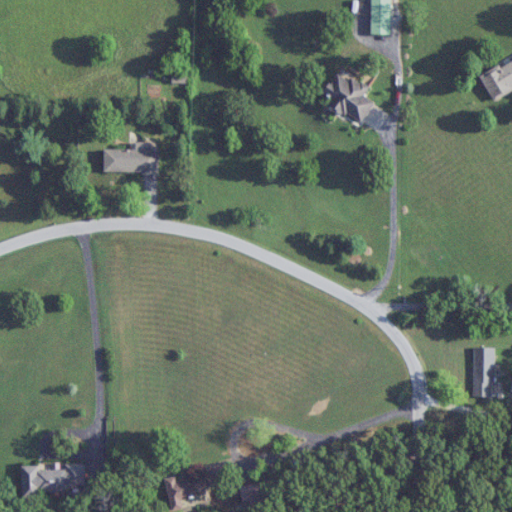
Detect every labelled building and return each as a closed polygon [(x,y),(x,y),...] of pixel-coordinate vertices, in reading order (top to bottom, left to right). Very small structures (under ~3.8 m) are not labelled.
[(392,34),(391,0),(371,0),(372,34),(392,34)] [(511,87),(511,60),(483,74),(493,96),(511,87)] [(364,122),(373,101),(365,97),(370,85),(335,70),(324,95),(331,98),(327,106),(364,122)] [(105,148),(104,172),(159,173),(160,150),(105,148)] [(474,397),(494,397),(494,348),(474,348),(474,397)] [(22,466),(23,492),(86,491),(86,463),(66,464),(66,468),(40,469),(40,465),(22,466)] [(166,481),(172,510),(183,508),(181,498),(206,494),(205,487),(226,483),(223,465),(205,469),(206,473),(166,481)] [(240,487),(244,502),(275,494),(271,479),(240,487)]
